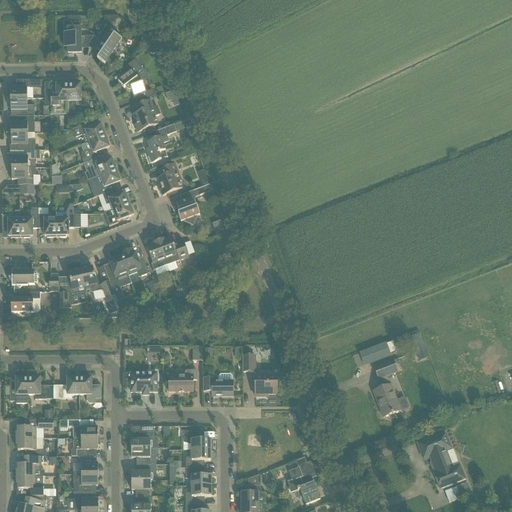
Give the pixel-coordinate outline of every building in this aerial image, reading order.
[(81,17),(67,18),(68,21),(68,30),(68,39),(65,39),(65,46),(68,46),(68,55),(81,55),(81,47),(85,46),(88,45),(94,49),(100,41),(94,37),(93,38),(81,38),(81,17)] [(107,34),(97,50),(101,55),(107,63),(110,68),(121,60),(115,53),(117,50),(120,52),(124,45),(119,42),(113,38),(114,36),(118,31),(123,22),(116,18),(116,17),(110,26),(106,33),(107,34)] [(104,17),(104,22),(110,26),(116,17),(104,17)] [(157,53),(153,47),(147,51),(149,55),(153,56),(157,53)] [(131,92),(134,99),(146,94),(142,84),(140,78),(137,79),(135,76),(143,70),(136,61),(120,72),(124,78),(118,82),(124,90),(125,89),(127,91),(128,92),(130,93),(131,92)] [(10,89),(11,100),(27,100),(27,89),(30,89),(30,82),(16,82),(16,89),(10,89)] [(51,108),(51,116),(69,116),(69,104),(68,86),(65,86),(65,85),(59,85),(59,86),(57,86),(57,92),(51,92),(51,84),(50,84),(50,92),(51,108)] [(80,107),(81,107),(87,107),(87,94),(80,94),(80,86),(78,86),(78,84),(72,84),(72,86),(68,86),(69,104),(76,104),(76,107),(80,107)] [(174,92),(165,95),(168,103),(171,102),(177,100),(174,92)] [(16,112),(16,118),(18,118),(34,117),(34,107),(27,107),(27,100),(11,100),(11,112),(16,112)] [(135,127),(138,134),(146,130),(153,128),(158,126),(154,118),(160,116),(157,107),(153,108),(151,102),(135,108),(137,115),(134,117),(137,126),(135,127)] [(90,115),(93,122),(103,118),(100,111),(90,115)] [(11,124),(11,135),(27,135),(34,134),(34,117),(18,118),(18,124),(11,124)] [(89,144),(89,143),(105,137),(104,134),(105,134),(103,128),(101,129),(101,126),(94,129),(91,123),(79,128),(83,138),(85,145),(89,144)] [(148,159),(150,166),(168,159),(163,145),(169,143),(167,137),(177,134),(174,126),(172,127),(163,130),(155,133),(158,140),(148,144),(150,150),(147,151),(149,158),(148,159)] [(17,146),(17,152),(35,152),(35,141),(28,141),(27,135),(11,135),(11,146),(17,146)] [(81,154),(84,165),(102,158),(104,157),(102,151),(109,149),(108,146),(110,146),(108,140),(106,140),(105,137),(89,143),(89,144),(85,145),(81,147),(84,154),(81,154)] [(11,158),(11,170),(36,169),(35,152),(17,152),(17,158),(11,158)] [(85,174),(88,182),(91,181),(100,177),(100,178),(116,172),(115,169),(116,168),(114,162),(112,163),(112,161),(105,163),(102,158),(84,165),(87,174),(85,174)] [(57,166),(52,168),(52,176),(55,175),(60,173),(57,166)] [(160,192),(162,197),(182,190),(179,183),(181,182),(175,166),(159,172),(162,179),(158,180),(162,191),(160,192)] [(18,181),(18,187),(20,187),(34,187),(34,177),(36,177),(36,169),(11,170),(12,181),(18,181)] [(96,188),(100,197),(103,196),(115,191),(113,186),(120,183),(119,181),(121,180),(119,174),(117,175),(116,172),(100,178),(100,177),(91,181),(94,189),(96,188)] [(204,172),(198,174),(201,182),(203,186),(208,184),(207,181),(207,180),(204,172)] [(74,186),(74,194),(83,191),(81,185),(79,186),(74,186)] [(193,192),(196,199),(212,192),(209,186),(193,192)] [(20,195),(20,196),(34,196),(34,187),(20,187),(20,195)] [(110,205),(113,211),(129,205),(128,202),(129,202),(127,196),(125,197),(124,194),(117,197),(115,191),(103,196),(106,206),(110,205)] [(186,223),(192,225),(193,225),(196,219),(195,218),(200,216),(196,205),(194,206),(191,200),(176,205),(180,215),(178,216),(181,224),(185,222),(186,223)] [(104,215),(109,228),(118,224),(118,222),(133,217),(132,214),(134,214),(131,208),(130,208),(129,205),(113,211),(104,215)] [(60,237),(60,239),(66,239),(66,237),(68,237),(68,230),(74,230),(74,216),(74,206),(70,206),(66,213),(56,214),(56,221),(56,238),(60,237)] [(24,238),(24,239),(30,239),(30,238),(32,238),(32,230),(38,230),(38,216),(38,209),(31,210),(31,213),(27,213),(27,221),(20,221),(20,238),(24,238)] [(11,238),(11,240),(17,240),(17,238),(20,238),(20,221),(20,212),(15,212),(8,217),(2,217),(2,230),(8,230),(9,238),(11,238)] [(47,237),(47,239),(53,239),(53,238),(56,238),(56,221),(49,221),(49,216),(38,216),(38,230),(44,230),(44,238),(47,237)] [(220,222),(213,225),(216,234),(223,231),(220,222)] [(158,243),(167,266),(189,258),(183,242),(177,245),(178,247),(175,249),(171,239),(164,242),(163,241),(158,243)] [(154,246),(146,249),(152,265),(151,265),(153,272),(155,271),(167,266),(158,243),(153,245),(154,246)] [(137,274),(139,279),(146,276),(144,270),(141,272),(135,255),(132,256),(130,252),(120,256),(128,278),(137,274)] [(111,268),(105,270),(109,283),(115,297),(122,294),(120,289),(131,285),(128,278),(120,256),(120,257),(118,258),(118,257),(112,259),(112,260),(109,262),(111,268)] [(103,292),(106,301),(115,297),(109,283),(101,286),(101,287),(99,287),(97,279),(95,280),(93,268),(80,271),(84,289),(91,287),(92,294),(103,292)] [(14,288),(14,294),(19,294),(19,290),(22,288),(27,288),(28,287),(34,287),(34,284),(34,274),(28,274),(28,272),(22,272),(19,270),(17,272),(12,272),(12,277),(9,280),(12,283),(12,288),(14,288)] [(80,271),(68,274),(69,279),(69,280),(71,285),(68,286),(71,299),(75,298),(77,297),(86,296),(84,289),(80,271)] [(51,289),(51,293),(59,293),(59,279),(59,275),(51,275),(51,280),(49,280),(49,289),(51,289)] [(161,289),(157,280),(151,282),(152,283),(155,291),(161,289)] [(145,285),(148,294),(155,291),(152,283),(145,285)] [(19,315),(22,318),(26,314),(33,314),(37,314),(40,311),(40,294),(27,294),(27,300),(11,301),(11,306),(9,308),(11,310),(11,315),(19,315)] [(59,295),(59,310),(68,310),(68,294),(59,295)] [(115,297),(117,303),(125,300),(122,294),(115,297)] [(417,331),(408,335),(413,348),(415,353),(418,358),(427,354),(425,349),(418,331),(417,331)] [(360,355),(364,366),(390,356),(386,345),(360,355)] [(193,348),(193,362),(203,362),(203,348),(193,348)] [(204,358),(213,358),(213,349),(204,349),(204,358)] [(243,358),(243,374),(255,374),(255,357),(243,358)] [(385,388),(373,393),(383,419),(392,416),(401,412),(409,409),(405,398),(397,401),(387,377),(397,373),(393,362),(384,366),(374,369),(378,380),(381,379),(385,388)] [(169,377),(169,393),(193,393),(193,382),(197,382),(197,375),(193,375),(193,372),(187,372),(185,374),(185,377),(169,377)] [(131,375),(131,394),(157,393),(157,374),(131,375)] [(212,393),(212,398),(233,398),(233,383),(233,378),(230,375),(221,375),(218,378),(218,383),(209,383),(209,379),(203,379),(203,383),(203,393),(212,393)] [(16,403),(16,406),(28,405),(28,397),(28,380),(24,380),(24,378),(18,378),(18,380),(16,380),(16,387),(10,387),(10,403),(16,403)] [(35,397),(35,401),(46,401),(46,397),(46,387),(40,387),(40,380),(37,380),(37,378),(31,378),(31,380),(28,380),(28,397),(35,397)] [(61,397),(61,401),(72,401),(72,396),(79,396),(79,380),(76,380),(76,378),(70,378),(70,380),(67,380),(67,387),(61,387),(61,397)] [(90,405),(96,405),(96,401),(101,401),(101,387),(91,387),(91,380),(89,380),(89,378),(83,378),(83,380),(79,380),(79,396),(86,396),(86,402),(90,405)] [(255,378),(255,398),(265,398),(265,396),(277,396),(277,378),(255,378)] [(60,422),(60,429),(68,429),(74,429),(74,440),(98,440),(98,429),(88,429),(83,429),(83,422),(68,422),(60,422)] [(16,434),(16,440),(36,440),(36,428),(28,429),(18,429),(18,434),(16,434)] [(131,441),(131,450),(150,450),(158,450),(158,438),(154,438),(154,428),(140,428),(140,439),(139,439),(138,441),(131,441)] [(191,446),(191,452),(211,452),(211,441),(204,441),(203,439),(202,439),(202,433),(200,433),(200,428),(191,428),(191,433),(183,433),(183,444),(189,446),(191,446)] [(434,476),(440,491),(466,481),(460,466),(452,469),(446,452),(451,450),(445,435),(417,446),(423,461),(429,458),(436,475),(434,476)] [(58,439),(57,446),(66,448),(67,441),(58,439)] [(31,452),(31,458),(46,458),(46,452),(36,452),(36,440),(16,440),(16,447),(18,447),(18,452),(28,452),(31,452)] [(76,458),(78,458),(88,458),(88,451),(98,451),(98,440),(74,440),(74,451),(71,451),(72,458),(76,458)] [(140,461),(140,466),(156,466),(156,459),(150,459),(150,450),(131,450),(131,459),(138,459),(139,461),(140,461)] [(185,459),(185,470),(202,470),(202,464),(203,464),(204,462),(211,462),(211,452),(191,452),(191,458),(185,459)] [(17,471),(17,478),(36,478),(36,472),(41,472),(41,466),(42,464),(46,464),(46,458),(31,458),(31,459),(23,459),(23,466),(18,466),(18,471),(17,471)] [(81,465),(81,476),(98,476),(98,465),(93,465),(93,458),(88,458),(78,458),(78,465),(81,465)] [(292,482),(287,483),(291,493),(297,491),(298,492),(300,491),(305,506),(311,504),(320,501),(312,480),(316,478),(310,463),(306,465),(304,459),(296,463),(298,469),(288,473),(292,482)] [(131,474),(131,483),(151,483),(156,482),(156,466),(140,466),(140,472),(139,472),(138,474),(131,474)] [(192,482),(192,488),(211,487),(211,477),(204,477),(203,475),(202,475),(202,470),(185,470),(185,480),(192,482)] [(74,476),(74,494),(77,494),(92,494),(92,487),(98,487),(98,476),(81,476),(74,476)] [(31,491),(31,498),(43,498),(43,485),(36,485),(36,478),(17,478),(17,485),(18,485),(18,491),(31,491)] [(139,494),(139,499),(151,499),(151,491),(151,483),(131,483),(132,492),(139,492),(139,494)] [(467,483),(444,491),(448,503),(459,500),(458,494),(469,490),(467,483)] [(185,495),(185,506),(202,506),(202,500),(203,500),(204,498),(211,498),(211,487),(192,488),(192,493),(185,495)] [(241,494),(241,505),(259,505),(266,505),(266,494),(261,494),(261,487),(248,487),(248,494),(241,494)] [(82,511),(81,511),(98,511),(98,501),(92,501),(92,494),(77,494),(74,494),(74,511),(76,511),(82,511)] [(16,511),(43,511),(45,505),(47,498),(43,498),(31,498),(31,502),(33,502),(32,508),(19,506),(18,511),(17,511),(16,511)] [(132,506),(131,511),(150,511),(151,506),(151,499),(139,499),(139,504),(139,506),(132,506)]
